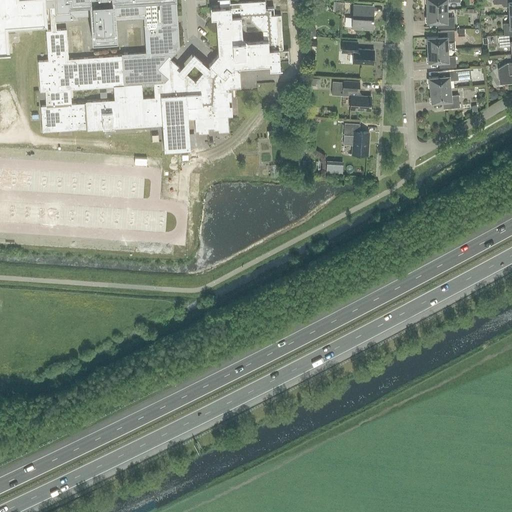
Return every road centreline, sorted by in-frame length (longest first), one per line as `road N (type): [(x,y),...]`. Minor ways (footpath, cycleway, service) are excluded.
road 1 (motorway): [(511,226),(0,484)]
road 2 (motorway): [(2,511),(511,255)]
road 3 (residential): [(406,47),(413,154),(511,98)]
